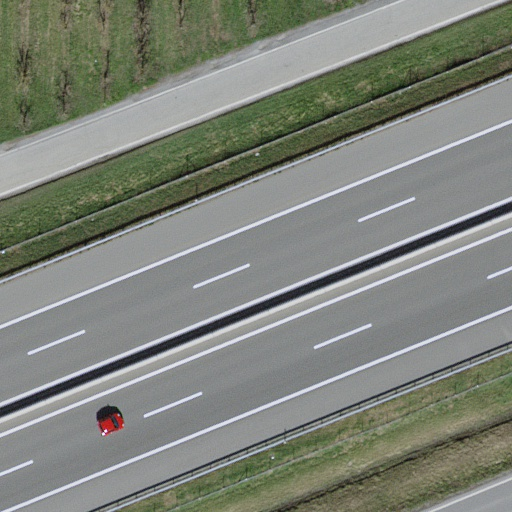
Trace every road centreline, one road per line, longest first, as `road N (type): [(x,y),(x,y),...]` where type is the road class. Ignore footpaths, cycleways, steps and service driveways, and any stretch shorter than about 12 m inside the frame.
road 1 (motorway): [(0,476),(511,269)]
road 2 (motorway): [(511,156),(0,363)]
road 3 (unclassified): [(450,0),(0,175)]
